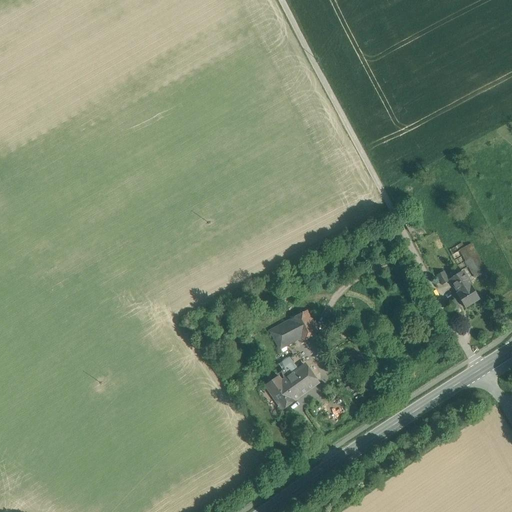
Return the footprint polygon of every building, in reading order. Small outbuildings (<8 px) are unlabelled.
[(484,268),(472,244),(464,247),(462,243),(458,246),(460,251),(473,274),(484,268)] [(449,282),(444,272),(437,275),(443,285),(449,282)] [(471,285),(468,287),(460,275),(451,280),(459,293),(457,294),(465,308),(480,299),(471,285)] [(308,311),(290,321),(300,339),(301,342),(319,333),(308,311)] [(290,321),(271,331),(280,350),(300,339),(290,321)] [(298,370),(290,359),(283,364),(288,378),(298,370)] [(288,378),(282,383),(270,392),(282,409),(295,401),(295,400),(318,383),(305,365),(298,370),(288,378)]
